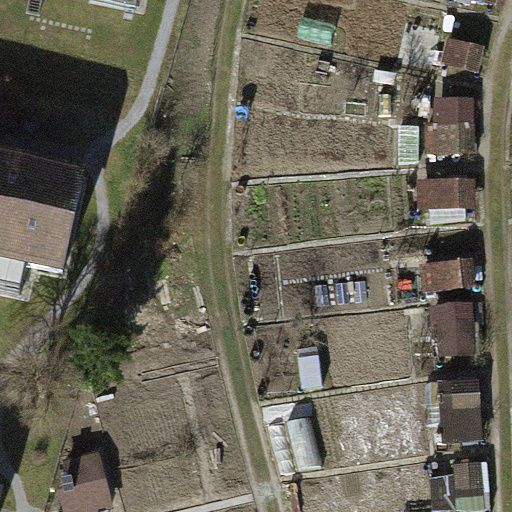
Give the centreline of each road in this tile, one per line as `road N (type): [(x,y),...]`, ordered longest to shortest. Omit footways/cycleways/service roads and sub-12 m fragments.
road 1 (track): [(242,0),(221,145),(220,252),(274,511)]
road 2 (track): [(511,467),(498,88),(511,38)]
